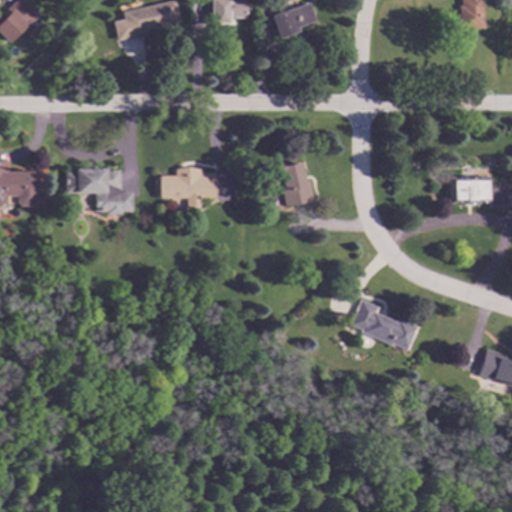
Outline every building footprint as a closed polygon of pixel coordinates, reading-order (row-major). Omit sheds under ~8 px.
[(19,0),(35,15),(23,27),(21,25),(4,43),(0,39),(0,11),(11,0),(19,0)] [(172,0),(177,21),(144,29),(146,35),(126,39),(119,11),(167,0),(172,0)] [(243,0),(243,17),(227,17),(227,23),(208,23),(208,0),(243,0)] [(480,0),(483,27),(458,29),(456,5),(459,5),(458,0),(480,0)] [(312,20),(294,27),(295,31),(275,38),(267,15),(306,1),(312,20)] [(302,181),(306,180),(310,201),(281,207),(276,184),(279,183),(276,166),(297,162),(302,181)] [(102,170),(116,170),(117,192),(129,192),(129,210),(118,211),(118,214),(103,214),(103,211),(91,211),(91,193),(93,193),(93,191),(73,191),(73,193),(62,193),(62,171),(72,171),(72,168),(102,168),(102,170)] [(196,172),(212,172),(212,198),(198,198),(198,204),(196,203),(196,208),(183,208),(183,198),(175,198),(175,200),(167,200),(167,198),(156,198),(156,175),(172,175),(172,169),(196,169),(196,172)] [(0,170),(3,171),(32,171),(33,201),(29,205),(17,206),(13,202),(12,202),(3,202),(2,201),(0,202),(0,170)] [(487,185),(504,185),(504,206),(484,206),(484,203),(476,203),(476,204),(458,204),(458,202),(447,202),(447,177),(487,177),(487,185)] [(374,307),(371,312),(391,321),(393,318),(413,327),(403,350),(388,343),(387,346),(357,332),(358,330),(346,324),(357,299),(374,307)] [(500,354),(499,358),(511,362),(511,386),(474,375),(482,348),(500,354)]
